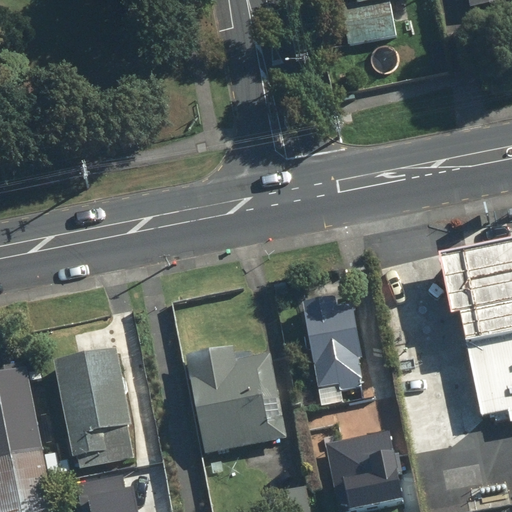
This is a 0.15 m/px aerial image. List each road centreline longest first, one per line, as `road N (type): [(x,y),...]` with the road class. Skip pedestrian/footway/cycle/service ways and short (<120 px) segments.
road 1 (secondary): [(293,199),(0,256)]
road 2 (secondary): [(511,156),(293,199)]
road 3 (tertiary): [(248,0),(293,199)]
